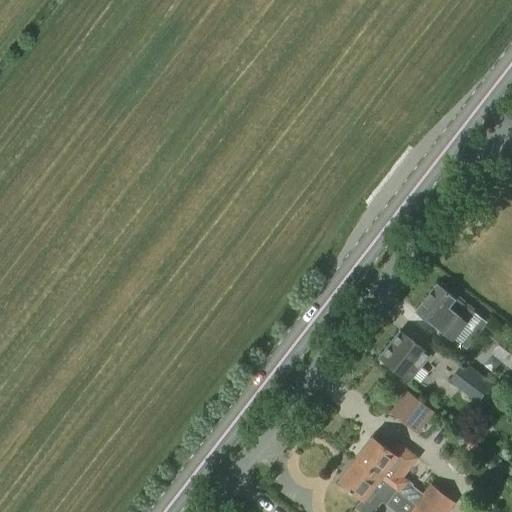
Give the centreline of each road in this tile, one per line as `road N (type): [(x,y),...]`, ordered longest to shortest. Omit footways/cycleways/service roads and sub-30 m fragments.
road 1 (primary): [(162,511),(511,63)]
road 2 (unclassified): [(205,511),(511,120)]
